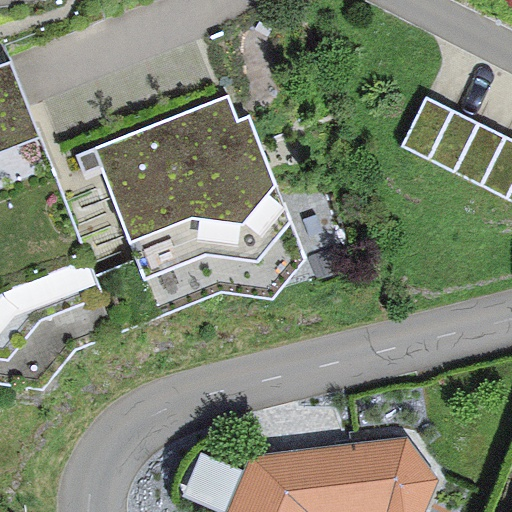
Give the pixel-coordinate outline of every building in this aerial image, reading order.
[(0,73),(0,145),(33,133),(9,70),(0,73)] [(95,153),(118,208),(260,149),(236,94),(95,153)] [(0,218),(57,197),(33,133),(0,145),(0,218)] [(118,208),(141,263),(283,204),(260,149),(118,208)] [(0,291),(82,261),(57,197),(0,218),(0,291)] [(141,263),(164,318),(306,259),(283,204),(141,263)] [(0,365),(106,325),(82,261),(0,291),(0,365)] [(350,511),(401,507),(393,436),(213,455),(191,506),(199,511),(350,511)]
